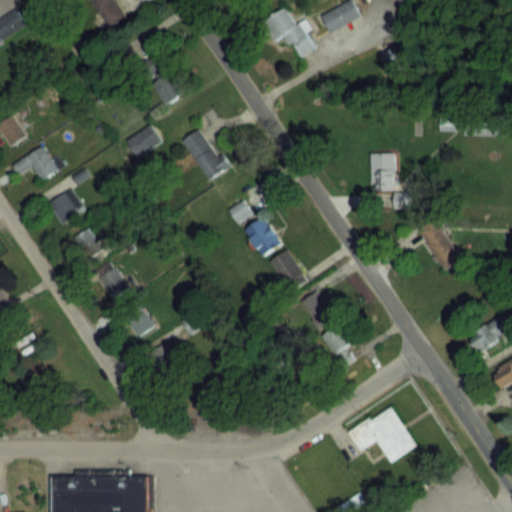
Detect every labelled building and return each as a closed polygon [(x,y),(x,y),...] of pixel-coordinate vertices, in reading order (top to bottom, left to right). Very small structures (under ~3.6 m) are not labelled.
[(0,37),(1,40),(27,26),(13,0),(12,0),(1,6),(0,3),(0,37)] [(85,0),(101,32),(126,19),(115,0),(85,0)] [(329,33),(361,19),(353,0),(352,0),(321,14),(329,33)] [(296,25),(286,8),(265,21),(277,41),(286,35),(301,58),(316,49),(307,33),(312,29),(306,19),(296,25)] [(407,43),(381,52),(389,75),(415,66),(407,43)] [(161,98),(181,99),(182,81),(162,80),(161,98)] [(0,130),(12,147),(29,135),(14,114),(0,124),(0,130)] [(202,129),(184,140),(209,182),(233,168),(224,154),(219,157),(202,129)] [(13,165),(19,175),(32,166),(42,182),(59,171),(43,146),(13,165)] [(396,192),(396,153),(372,154),(372,193),(394,193),(395,209),(412,209),(411,192),(396,192)] [(63,225),(86,210),(71,188),(49,203),(63,225)] [(246,229),(264,257),(283,245),(266,217),(246,229)] [(419,233),(446,271),(464,258),(437,221),(419,233)] [(100,258),(105,240),(84,234),(79,252),(100,258)] [(271,261),(289,292),(308,281),(289,250),(271,261)] [(96,276),(112,302),(133,289),(116,263),(96,276)] [(0,312),(8,310),(0,281),(0,312)] [(301,302),(319,328),(336,316),(318,290),(301,302)] [(124,319),(138,339),(157,326),(144,306),(124,319)] [(322,337),(335,357),(355,344),(341,324),(322,337)] [(172,365),(175,355),(163,352),(160,361),(172,365)] [(511,383),(511,361),(511,362),(493,372),(501,389),(511,383)] [(371,419),(391,406),(417,444),(391,461),(376,438),(360,449),(347,430),(369,416),(371,419)] [(52,511),(52,475),(148,474),(148,511),(52,511)]
